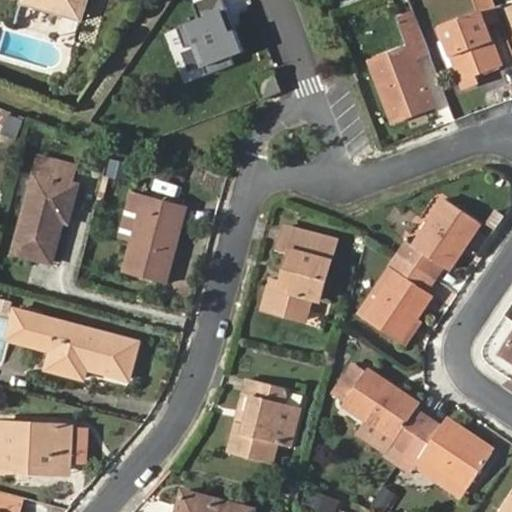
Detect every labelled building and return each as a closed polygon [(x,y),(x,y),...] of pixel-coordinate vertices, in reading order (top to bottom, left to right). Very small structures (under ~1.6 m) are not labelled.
[(17,0),(16,2),(32,6),(66,16),(82,21),(88,1),(84,0),(70,0),(68,6),(46,0),(17,0)] [(195,44),(206,74),(233,64),(230,55),(243,51),(235,30),(230,31),(222,11),(227,9),(223,0),(205,0),(194,4),(200,19),(177,28),(185,48),(195,44)] [(497,11),(492,0),(474,0),(478,10),(437,26),(440,30),(451,58),(463,89),(479,83),(476,75),(504,65),(488,24),(500,20),(497,11)] [(511,5),(497,11),(500,20),(511,51),(511,5)] [(429,55),(413,11),(396,18),(406,45),(367,61),(392,125),(409,118),(406,110),(433,99),(418,59),(429,55)] [(451,58),(440,30),(432,33),(443,61),(451,58)] [(255,80),(262,99),(281,92),(273,74),(255,80)] [(436,108),(433,99),(406,110),(409,118),(436,108)] [(48,262),(60,221),(64,208),(70,210),(77,186),(71,184),(75,167),(40,158),(14,252),(48,262)] [(150,192),(128,270),(170,282),(192,204),(150,192)] [(405,241),(397,253),(436,280),(445,267),(450,271),(482,224),(444,198),(412,245),(405,241)] [(64,208),(60,221),(67,223),(70,210),(64,208)] [(284,283),(272,280),(264,309),(306,321),(312,301),(321,303),(335,241),(286,229),(280,250),(290,253),(284,283)] [(280,250),(272,280),(284,283),(290,253),(280,250)] [(436,280),(397,253),(389,265),(396,269),(365,316),(403,342),(434,296),(428,292),(436,280)] [(51,371),(87,381),(91,368),(132,379),(142,344),(58,322),(19,311),(11,341),(30,346),(32,338),(52,342),(53,337),(60,339),(51,371)] [(32,338),(30,346),(44,350),(39,368),(51,371),(60,339),(53,337),(52,342),(32,338)] [(511,338),(502,353),(511,359),(511,338)] [(362,373),(352,366),(340,383),(350,390),(362,373)] [(391,446),(404,454),(431,415),(418,407),(421,402),(369,367),(343,408),(394,441),(391,446)] [(248,425),(239,423),(232,450),(271,462),(276,442),(293,446),(303,407),(286,403),(289,389),(251,379),(247,395),(255,397),(248,425)] [(247,395),(239,423),(248,425),(255,397),(247,395)] [(431,415),(404,454),(417,463),(420,459),(467,490),(494,450),(446,418),(443,423),(431,415)] [(17,461),(69,464),(70,456),(71,424),(0,421),(0,468),(16,470),(17,461)] [(89,425),(71,424),(70,456),(87,457),(89,425)] [(69,472),(69,464),(17,461),(16,470),(69,472)] [(255,511),(257,508),(187,488),(180,511),(255,511)] [(382,511),(384,511),(397,495),(385,488),(373,506),(382,511)] [(336,511),(341,501),(313,491),(308,505),(327,511),(336,511)] [(0,492),(0,511),(19,511),(23,499),(0,492)] [(511,511),(511,494),(499,511),(511,511)]
